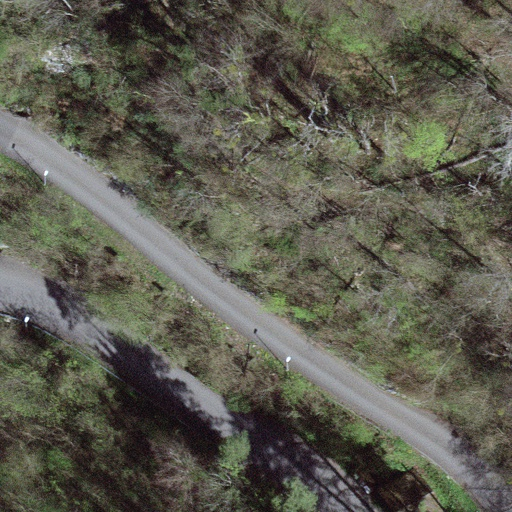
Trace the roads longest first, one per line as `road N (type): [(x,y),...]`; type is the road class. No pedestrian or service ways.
road 1 (residential): [(0,137),(312,364),(479,465),(511,503)]
road 2 (residential): [(325,511),(75,314),(0,288)]
